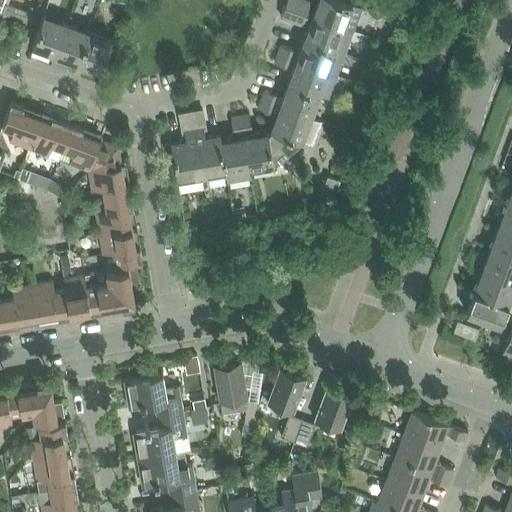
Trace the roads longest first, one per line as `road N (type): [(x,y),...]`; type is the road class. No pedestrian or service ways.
road 1 (residential): [(383,360),(511,16)]
road 2 (residential): [(175,325),(260,313),(383,360)]
road 3 (residential): [(175,325),(139,114)]
road 4 (residential): [(139,114),(249,87),(277,0)]
road 5 (residential): [(111,511),(86,340)]
road 6 (residential): [(139,114),(5,66)]
